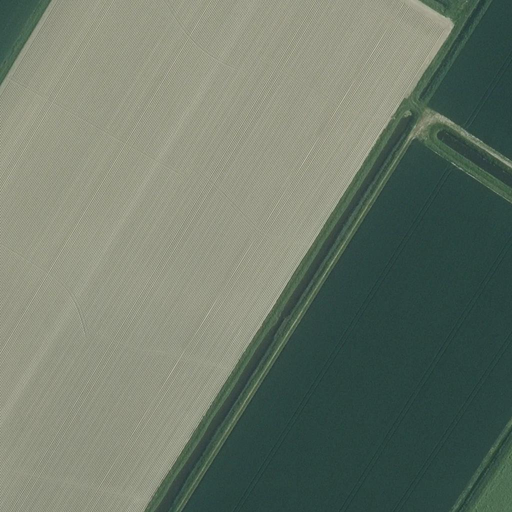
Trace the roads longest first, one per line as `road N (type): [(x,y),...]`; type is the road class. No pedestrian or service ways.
road 1 (track): [(424,115),(177,511)]
road 2 (track): [(511,170),(404,99)]
